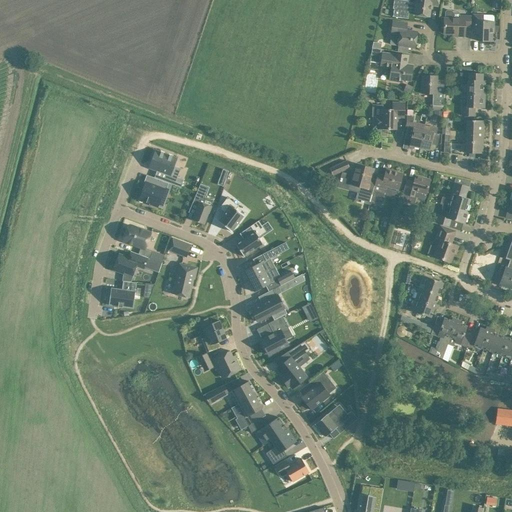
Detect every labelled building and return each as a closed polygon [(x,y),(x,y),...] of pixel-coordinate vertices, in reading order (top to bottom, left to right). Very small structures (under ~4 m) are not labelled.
[(438,0),(416,0),(416,1),(415,3),(410,2),(410,1),(404,0),(394,0),(393,8),(394,8),(393,16),(392,16),(408,19),(409,10),(414,11),(414,15),(429,17),(431,5),(438,6),(438,0)] [(444,18),(444,24),(443,34),(453,34),(452,36),(464,37),(465,27),(465,19),(452,18),(453,12),(451,10),(447,10),(446,11),(445,18),(444,18)] [(472,34),(479,34),(478,41),(492,42),(492,34),(493,34),(494,32),(494,25),(494,21),(483,21),(483,15),(473,15),(473,21),(472,34)] [(391,33),(397,34),(396,36),(392,35),(391,37),(390,43),(391,45),(398,45),(398,46),(415,48),(417,32),(406,30),(407,23),(392,21),(391,33)] [(372,48),(371,56),(379,57),(380,49),(372,48)] [(413,65),(407,65),(408,56),(395,54),(394,54),(382,53),(379,67),(391,68),(389,80),(402,82),(402,79),(410,80),(413,65)] [(468,84),(467,93),(485,94),(485,81),(483,81),(483,74),(472,73),(460,73),(460,84),(468,84)] [(422,75),(422,85),(422,93),(433,94),(432,105),(432,110),(443,110),(444,90),(444,80),(437,80),(437,76),(422,75)] [(404,90),(410,93),(413,86),(407,84),(404,90)] [(361,93),(359,99),(368,101),(370,94),(361,93)] [(485,94),(467,93),(467,106),(462,106),(462,115),(474,116),(474,109),(474,107),(484,108),(485,94)] [(378,129),(381,129),(396,129),(396,117),(404,117),(404,103),(393,103),(393,110),(380,109),(379,117),(374,117),(374,127),(378,127),(378,129)] [(467,120),(466,131),(483,132),(484,121),(467,120)] [(423,130),(419,148),(430,150),(431,144),(437,146),(440,134),(436,133),(437,127),(428,125),(426,131),(423,130)] [(419,148),(423,130),(407,127),(405,138),(411,140),(409,146),(419,148)] [(466,131),(466,142),(483,142),(483,132),(466,131)] [(483,142),(466,142),(465,153),(483,154),(483,142)] [(156,150),(149,167),(167,174),(164,181),(174,185),(181,187),(184,179),(178,177),(170,174),(176,158),(172,156),(172,155),(172,156),(170,156),(170,155),(170,154),(169,155),(163,153),(164,152),(163,152),(163,153),(161,152),(161,151),(161,152),(156,150)] [(330,169),(333,175),(350,168),(346,161),(330,169)] [(351,185),(367,190),(373,168),(357,164),(351,185)] [(223,169),(220,176),(226,178),(229,171),(223,169)] [(375,183),(373,189),(369,201),(381,204),(384,194),(385,195),(386,196),(387,197),(389,198),(390,198),(391,198),(393,198),(396,198),(402,174),(386,169),(384,175),(378,173),(375,183)] [(407,180),(404,190),(403,194),(414,197),(416,191),(426,194),(430,180),(415,176),(414,182),(407,180)] [(171,184),(152,177),(149,183),(146,182),(140,199),(157,206),(162,192),(168,194),(171,184)] [(451,199),(449,206),(466,211),(470,199),(465,198),(469,187),(455,182),(450,199),(451,199)] [(200,184),(192,203),(198,205),(193,219),(204,224),(208,213),(209,213),(211,206),(203,203),(209,187),(200,184)] [(225,212),(218,221),(232,231),(244,215),(236,209),(238,206),(227,197),(219,208),(225,212)] [(466,211),(449,206),(449,207),(450,207),(447,217),(438,215),(435,222),(443,225),(449,227),(452,220),(465,224),(468,212),(466,211)] [(414,216),(411,223),(417,225),(420,218),(414,216)] [(417,225),(417,227),(420,228),(421,226),(424,227),(426,220),(420,218),(417,225)] [(254,232),(236,244),(244,256),(263,244),(258,236),(266,231),(259,221),(258,220),(250,226),(251,226),(254,232)] [(128,225),(123,241),(140,248),(138,254),(148,257),(150,258),(152,251),(145,248),(152,232),(138,227),(137,229),(128,225)] [(436,257),(440,259),(450,262),(453,254),(455,254),(458,246),(451,243),(455,232),(441,226),(436,239),(442,241),(436,257)] [(411,248),(413,234),(399,232),(398,246),(411,248)] [(510,260),(509,263),(511,264),(511,237),(507,236),(500,256),(510,260)] [(190,244),(172,238),(168,249),(186,256),(190,244)] [(285,242),(263,254),(266,260),(289,248),(285,242)] [(119,253),(113,270),(123,274),(124,272),(133,276),(136,266),(144,269),(145,267),(148,257),(138,254),(131,251),(128,257),(119,253)] [(148,257),(145,267),(159,272),(162,263),(158,261),(150,258),(148,257)] [(255,265),(243,271),(249,281),(268,271),(263,261),(255,265)] [(511,264),(509,263),(507,268),(506,267),(499,284),(511,288),(511,264)] [(197,268),(180,264),(173,294),(189,298),(194,279),(195,279),(197,268)] [(268,271),(249,281),(254,292),(268,285),(274,282),(268,271)] [(291,271),(277,278),(280,285),(291,279),(295,278),(291,271)] [(295,278),(291,279),(294,285),(305,280),(302,274),(295,278)] [(411,310),(421,314),(430,317),(443,283),(423,276),(411,310)] [(136,282),(123,281),(122,289),(111,287),(111,289),(109,289),(107,303),(109,303),(109,305),(133,308),(136,282)] [(282,316),(287,313),(277,295),(251,308),(258,321),(271,314),(274,320),(282,316)] [(309,301),(301,306),(305,313),(313,309),(309,301)] [(400,320),(426,330),(428,325),(401,315),(400,320)] [(274,334),(261,340),(269,355),(288,345),(281,331),(288,327),(282,316),(274,320),(268,323),(274,334)] [(442,341),(448,344),(450,337),(456,322),(444,318),(442,323),(436,321),(434,327),(428,325),(426,330),(425,331),(431,333),(431,334),(443,338),(442,341)] [(207,352),(218,348),(215,343),(226,339),(219,320),(209,324),(205,325),(204,326),(208,336),(202,339),(207,352)] [(455,342),(467,346),(468,344),(471,334),(465,332),(467,326),(456,322),(450,337),(448,344),(453,346),(455,342)] [(398,327),(396,330),(397,333),(399,335),(402,335),(405,334),(406,331),(406,328),(403,326),(400,325),(398,327)] [(474,345),(483,349),(490,331),(480,328),(477,336),(471,334),(468,344),(467,346),(472,348),(474,345)] [(483,349),(493,352),(499,335),(490,331),(483,349)] [(493,352),(502,355),(508,338),(499,335),(493,352)] [(502,355),(511,359),(511,357),(511,339),(508,338),(502,355)] [(305,341),(284,354),(288,359),(277,368),(283,376),(281,378),(288,386),(290,385),(292,388),(306,377),(295,362),(311,349),(305,341)] [(224,377),(241,369),(234,355),(232,356),(230,350),(213,358),(217,368),(219,367),(224,377)] [(206,353),(196,357),(199,363),(201,362),(202,365),(210,361),(206,353)] [(338,360),(330,366),(334,371),(342,365),(338,360)] [(461,366),(470,370),(472,366),(470,365),(464,361),(461,366)] [(472,366),(470,370),(479,375),(481,371),(472,366)] [(323,371),(310,382),(314,387),(301,397),(311,410),(331,395),(324,386),(331,381),(323,371)] [(232,390),(239,403),(256,394),(249,381),(232,390)] [(224,384),(210,391),(215,400),(229,393),(224,384)] [(263,407),(256,394),(239,404),(239,403),(231,408),(232,408),(238,419),(242,416),(247,424),(248,426),(261,418),(257,410),(263,407)] [(495,422),(504,424),(511,424),(511,410),(497,408),(495,422)] [(326,414),(315,424),(325,436),(335,428),(340,433),(358,419),(351,410),(340,419),(332,410),(326,415),(326,414)] [(268,442),(287,429),(286,428),(287,428),(284,425),(278,417),(259,429),(268,442)] [(264,424),(261,418),(248,426),(249,427),(251,432),(264,424)] [(295,441),(287,429),(268,442),(271,440),(275,446),(266,453),(273,464),(287,456),(283,450),(295,441)] [(503,459),(511,460),(511,449),(504,448),(503,459)] [(285,459),(275,465),(281,476),(287,472),(292,481),(309,472),(301,458),(289,465),(285,459)] [(398,479),(397,488),(413,491),(414,489),(415,482),(398,479)] [(372,511),(373,508),(380,509),(383,488),(370,486),(369,496),(361,495),(357,511),(372,511)]
